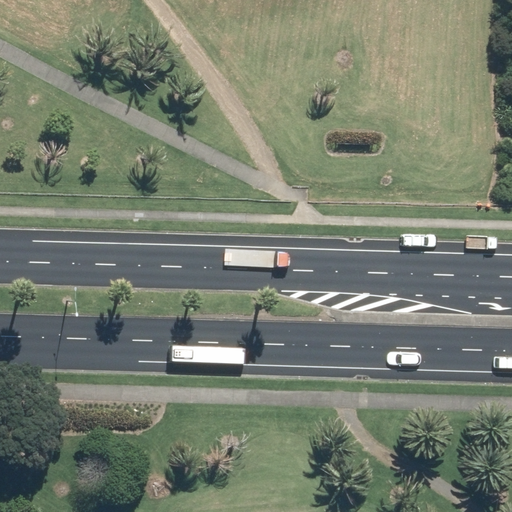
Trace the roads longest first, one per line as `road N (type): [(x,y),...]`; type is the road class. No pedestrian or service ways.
road 1 (primary): [(511,350),(0,335)]
road 2 (primary): [(0,262),(511,276)]
